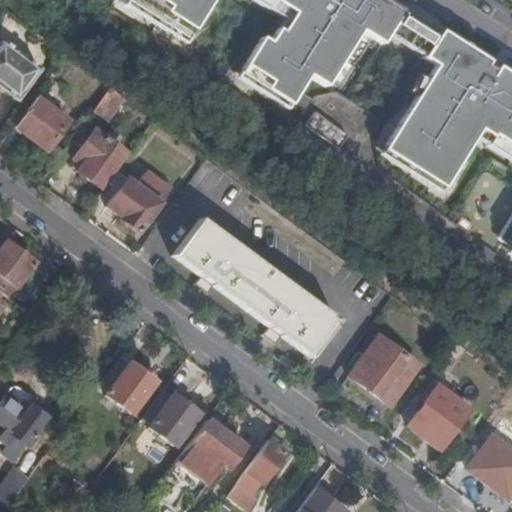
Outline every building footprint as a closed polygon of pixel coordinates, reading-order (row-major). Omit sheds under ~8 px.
[(126,0),(122,6),(183,45),(211,0),(251,0),(283,19),(268,43),(260,39),(235,78),(286,111),(307,77),(325,88),(360,32),(381,45),(388,35),(423,57),(422,59),(434,67),(378,154),(438,192),(474,137),(511,161),(511,212),(496,238),(508,245),(504,253),(511,258),(511,77),(510,76),(507,82),(484,68),(488,62),(440,32),(434,40),(398,18),(403,10),(386,0),(126,0)] [(40,70),(12,50),(6,45),(0,40),(0,90),(15,102),(40,70)] [(6,45),(12,50),(15,46),(10,41),(6,45)] [(108,120),(124,98),(111,88),(94,110),(108,120)] [(66,123),(34,99),(13,128),(45,152),(66,123)] [(314,113),(304,126),(335,150),(345,137),(314,113)] [(125,155),(95,132),(74,160),(87,170),(82,176),(99,189),(125,155)] [(170,188),(146,170),(134,187),(158,205),(170,188)] [(134,187),(116,174),(108,185),(118,191),(106,207),(121,219),(119,221),(137,234),(158,205),(134,187)] [(334,324),(262,272),(197,224),(171,258),(199,278),(212,288),(236,306),(267,329),(279,338),(308,360),(334,324)] [(0,247),(0,292),(8,298),(33,266),(4,243),(0,247)] [(199,278),(193,286),(206,295),(212,288),(199,278)] [(267,329),(261,336),(274,346),(279,338),(267,329)] [(416,368),(377,339),(347,378),(387,408),(416,368)] [(154,383),(119,357),(100,381),(110,388),(104,397),(129,416),(154,383)] [(347,388),(382,414),(387,408),(347,378),(338,390),(343,393),(347,388)] [(437,451),(468,410),(436,386),(405,427),(437,451)] [(24,446),(44,419),(29,406),(33,401),(17,389),(9,399),(4,395),(0,400),(0,444),(15,456),(23,446),(24,446)] [(172,448),(197,416),(171,396),(147,429),(172,448)] [(244,449),(206,421),(176,461),(192,474),(188,480),(202,491),(221,466),(228,471),(244,449)] [(272,436),(267,442),(283,454),(288,448),(272,436)] [(505,502),(511,492),(511,452),(491,437),(465,472),(505,502)] [(267,442),(235,485),(246,493),(255,481),(261,485),(283,454),(267,442)] [(37,466),(43,470),(51,460),(44,455),(37,466)] [(192,474),(176,461),(171,467),(188,480),(192,474)] [(37,466),(28,478),(34,482),(43,470),(37,466)] [(0,486),(0,511),(1,511),(2,511),(3,510),(25,482),(11,471),(0,486)] [(348,511),(355,503),(322,478),(297,511),(348,511)] [(243,511),(246,511),(255,500),(246,493),(235,485),(225,499),(243,511)]
